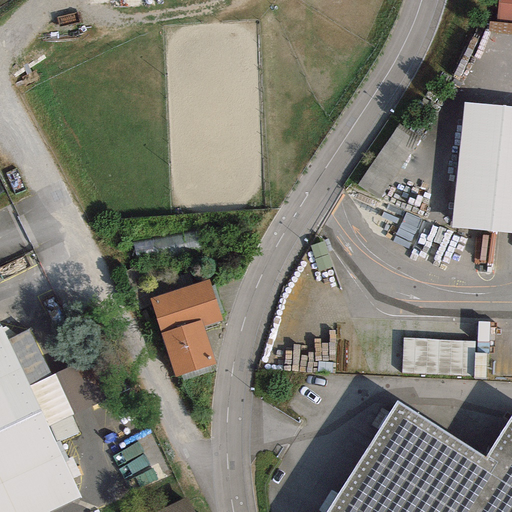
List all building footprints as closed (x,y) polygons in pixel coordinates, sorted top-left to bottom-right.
[(511,0),(499,0),(497,21),(511,22),(511,0)] [(511,108),(461,104),(451,226),(511,231),(511,108)] [(207,286),(154,304),(178,376),(211,365),(199,329),(219,322),(207,286)] [(14,328),(0,334),(0,511),(77,511),(95,504),(14,328)] [(402,370),(474,372),(474,336),(402,335),(402,370)] [(511,511),(511,412),(487,453),(396,396),(323,511),(511,511)]
